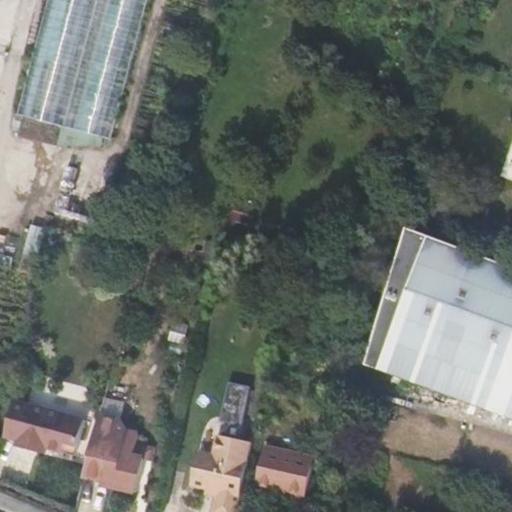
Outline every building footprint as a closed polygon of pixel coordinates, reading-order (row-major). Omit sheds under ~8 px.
[(54,0),(19,138),(65,149),(71,128),(103,0),(54,0)] [(103,0),(71,128),(113,139),(152,0),(103,0)] [(511,267),(407,229),(367,365),(511,419),(511,267)] [(211,466),(196,462),(188,495),(202,498),(213,501),(212,507),(210,511),(237,511),(251,454),(238,451),(251,398),(229,392),(219,431),(228,433),(224,447),(216,445),(211,466)] [(86,417),(30,401),(29,403),(16,400),(7,433),(20,437),(19,443),(35,448),(37,441),(46,443),(77,452),(86,417)] [(395,420),(399,405),(377,400),(372,415),(395,420)] [(121,419),(101,414),(85,475),(103,479),(102,483),(136,492),(139,480),(148,446),(136,442),(138,432),(128,430),(121,419)] [(46,443),(37,441),(35,448),(44,450),(46,443)] [(156,448),(148,446),(139,480),(148,482),(156,448)] [(314,468),(264,457),(255,497),(285,504),(285,506),(305,510),(314,468)] [(213,501),(202,498),(201,504),(212,507),(213,501)]
